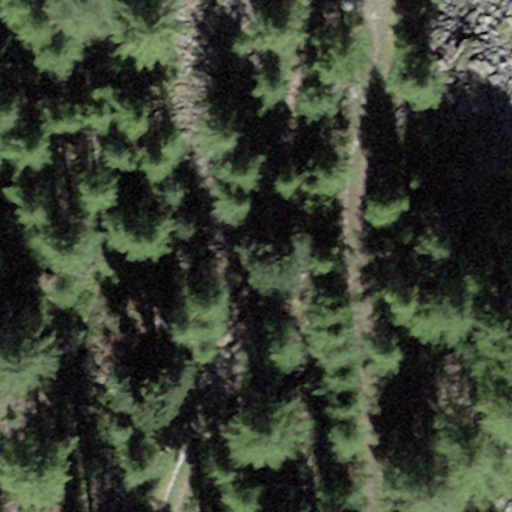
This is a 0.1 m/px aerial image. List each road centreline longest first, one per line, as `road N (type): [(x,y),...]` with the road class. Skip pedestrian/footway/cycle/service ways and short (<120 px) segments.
road 1 (track): [(133,511),(302,0)]
road 2 (track): [(360,0),(384,24),(353,448),(359,511)]
